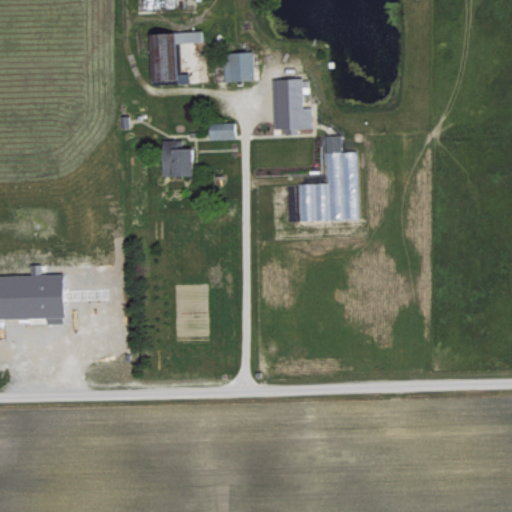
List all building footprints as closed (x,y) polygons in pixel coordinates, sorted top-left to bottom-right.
[(154,30),(154,79),(181,78),(180,40),(206,40),(206,29),(154,30)] [(257,78),(256,50),(226,51),(227,79),(257,78)] [(274,77),(276,129),(300,128),(300,126),(314,125),(314,105),(307,106),(305,76),(274,77)] [(358,149),(343,150),(342,133),(325,134),(327,181),(299,181),(300,219),(360,217),(358,149)] [(197,173),(196,146),(175,146),(176,158),(167,158),(167,174),(197,173)] [(68,271),(0,273),(0,318),(69,316),(68,271)]
